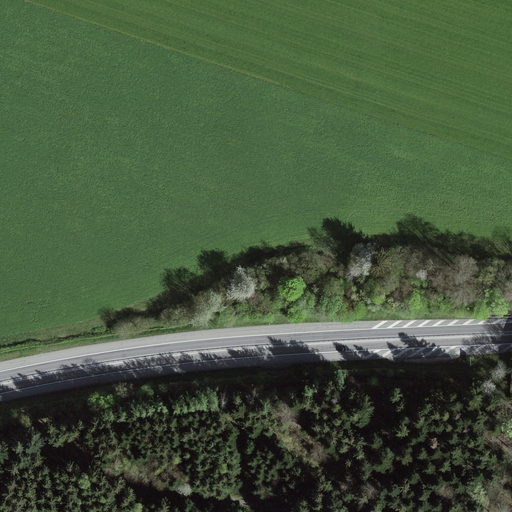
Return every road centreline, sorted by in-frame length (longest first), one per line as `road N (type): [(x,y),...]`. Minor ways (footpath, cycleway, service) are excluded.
road 1 (trunk): [(0,390),(223,356),(511,339)]
road 2 (trunk): [(511,327),(174,348),(0,377)]
road 3 (track): [(301,511),(133,480),(57,431),(0,443)]
